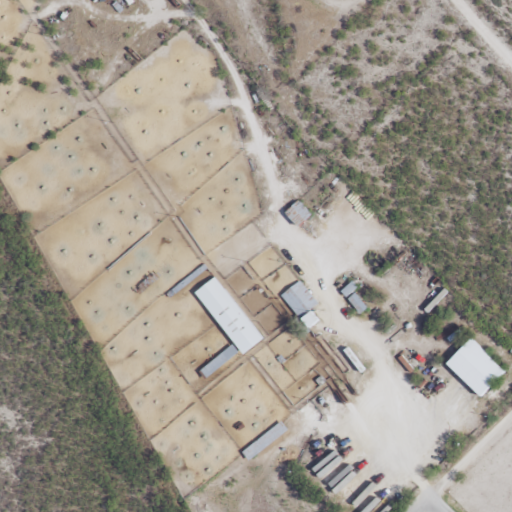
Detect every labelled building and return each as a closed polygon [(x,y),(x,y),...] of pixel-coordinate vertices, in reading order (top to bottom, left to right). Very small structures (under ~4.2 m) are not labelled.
[(309,214),(296,200),(282,213),(296,227),(309,214)] [(192,292),(240,355),(261,339),(213,276),(192,292)] [(359,284),(355,279),(340,291),(344,296),(359,284)] [(279,296),(297,319),(316,303),(297,281),(279,296)] [(503,371),(469,338),(443,364),(478,398),(503,371)] [(240,452),(246,460),(285,429),(279,421),(240,452)]
